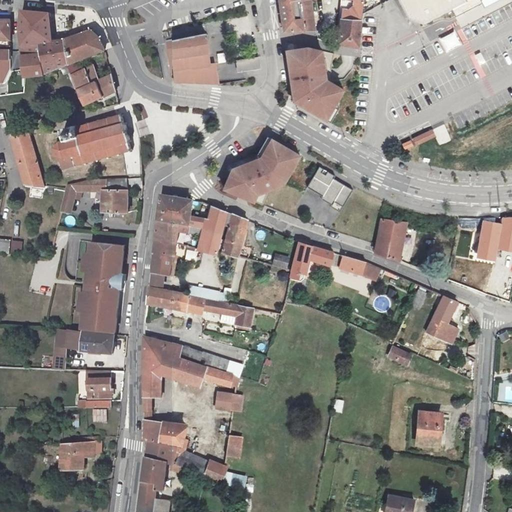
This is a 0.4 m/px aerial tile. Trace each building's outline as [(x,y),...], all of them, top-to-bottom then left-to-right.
[(284,31),(316,31),(311,0),(297,0),(279,3),(284,31)] [(363,20),(364,0),(356,0),(355,9),(344,8),(343,19),(363,20)] [(355,9),(356,0),(344,0),(344,8),(355,9)] [(399,0),(409,20),(425,25),(451,11),(469,2),(467,0),(399,0)] [(467,0),(469,2),(451,11),(454,16),(479,3),(482,7),(495,0),(467,0)] [(54,41),(55,41),(51,13),(23,10),(23,29),(26,44),(28,56),(30,77),(48,74),(42,42),(53,40),(54,41)] [(360,45),(363,20),(343,19),(340,43),(360,45)] [(0,40),(6,40),(6,46),(15,46),(14,20),(0,20),(0,40)] [(48,74),(67,66),(80,61),(106,50),(106,49),(101,38),(93,30),(80,35),(68,39),(55,41),(54,41),(53,40),(42,42),(48,74)] [(207,51),(205,35),(169,41),(173,72),(176,83),(219,88),(220,69),(210,67),(207,51)] [(311,48),(287,50),(296,102),(332,123),(348,91),(331,80),(326,52),(311,48)] [(15,49),(0,49),(0,67),(5,68),(16,68),(15,49)] [(218,64),(225,62),(224,52),(217,54),(218,64)] [(258,58),(236,61),(238,72),(260,69),(258,58)] [(84,70),(80,61),(67,66),(84,106),(116,92),(112,75),(101,79),(96,66),(84,70)] [(77,166),(132,151),(122,115),(78,127),(78,126),(66,129),(69,141),(63,142),(56,148),(58,155),(60,155),(64,168),(77,165),(77,166)] [(446,125),(435,128),(439,144),(450,141),(446,125)] [(432,129),(411,139),(415,147),(436,137),(432,129)] [(11,136),(25,182),(45,185),(28,132),(11,136)] [(300,155),(272,138),(261,156),(232,167),(224,187),(254,200),(257,193),(283,183),(300,155)] [(403,145),(405,150),(414,146),(411,141),(403,145)] [(306,188),(341,209),(354,188),(319,167),(306,188)] [(66,185),(65,188),(60,210),(71,212),(76,190),(103,190),(104,218),(114,218),(115,213),(128,213),(129,188),(142,187),(143,178),(94,179),(66,185)] [(161,195),(158,221),(179,224),(189,225),(202,228),(222,233),(227,212),(208,204),(206,218),(190,215),(192,198),(161,195)] [(227,212),(222,233),(217,254),(218,254),(238,258),(247,220),(227,212)] [(407,220),(394,218),(382,216),(375,251),(399,260),(407,220)] [(176,245),(179,224),(158,221),(156,242),(176,245)] [(217,254),(222,233),(202,228),(197,249),(217,254)] [(0,237),(0,250),(9,252),(10,239),(0,237)] [(122,249),(123,243),(92,240),(91,252),(88,270),(86,292),(84,310),(83,317),(87,317),(85,329),(116,333),(118,318),(115,318),(116,307),(119,308),(121,287),(120,287),(122,273),(123,273),(125,249),(122,249)] [(172,288),(178,246),(176,245),(156,242),(154,253),(155,254),(152,284),(172,288)] [(309,261),(330,266),(333,252),(298,242),(290,271),(292,271),(290,278),(299,281),(305,276),(309,261)] [(192,261),(199,253),(191,247),(185,255),(192,261)] [(230,290),(238,258),(218,254),(211,286),(230,290)] [(366,262),(342,255),(338,268),(362,275),(366,262)] [(275,256),(272,266),(286,270),(288,259),(275,256)] [(380,270),(367,265),(363,275),(377,280),(380,270)] [(192,295),(152,286),(150,286),(148,303),(189,312),(192,295)] [(418,289),(413,305),(421,308),(426,292),(418,289)] [(203,315),(204,308),(238,315),(237,324),(251,327),(254,308),(192,295),(189,312),(203,315)] [(448,325),(458,302),(444,296),(427,333),(452,344),(459,329),(448,325)] [(68,349),(70,331),(59,330),(57,348),(68,349)] [(114,354),(116,335),(70,331),(68,349),(114,354)] [(181,358),(183,347),(176,345),(145,337),(145,349),(181,358)] [(387,358),(408,366),(413,353),(393,345),(387,358)] [(245,366),(183,347),(181,358),(242,378),(245,366)] [(232,385),(237,386),(240,387),(242,378),(181,358),(145,349),(144,392),(146,408),(144,441),(149,441),(162,442),(177,446),(176,451),(179,452),(176,464),(184,466),(203,475),(209,461),(187,451),(189,439),(184,437),(187,426),(153,423),(155,397),(162,397),(163,375),(203,389),(206,380),(231,389),(232,385)] [(102,377),(88,376),(88,397),(112,397),(112,371),(102,371),(102,377)] [(242,412),(245,394),(217,390),(214,408),(242,412)] [(335,399),(333,411),(342,413),(344,400),(335,399)] [(434,440),(435,430),(439,430),(441,410),(416,408),(413,438),(434,440)] [(240,458),(244,436),(230,434),(226,455),(240,458)] [(84,441),(83,458),(94,457),(94,440),(84,441)] [(83,470),(83,458),(84,441),(60,442),(59,470),(83,470)] [(170,511),(172,502),(157,500),(158,490),(164,492),(168,463),(171,463),(173,463),(176,451),(177,446),(162,442),(149,441),(145,460),(139,511),(170,511)] [(210,459),(209,461),(203,475),(222,483),(228,467),(210,459)] [(182,473),(184,466),(176,464),(173,463),(171,463),(169,470),(182,473)] [(246,486),(247,474),(228,473),(228,485),(246,486)] [(411,511),(414,500),(389,495),(386,511),(411,511)]
